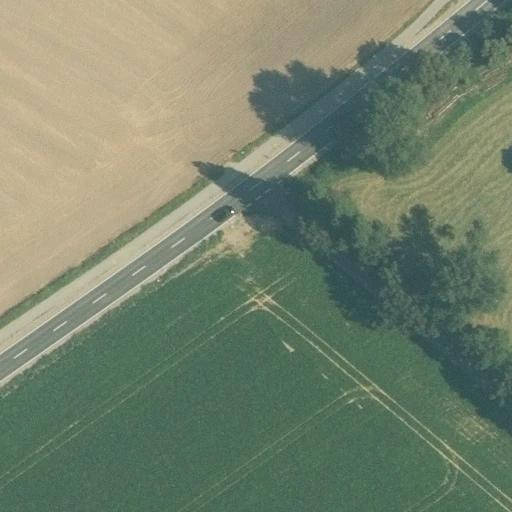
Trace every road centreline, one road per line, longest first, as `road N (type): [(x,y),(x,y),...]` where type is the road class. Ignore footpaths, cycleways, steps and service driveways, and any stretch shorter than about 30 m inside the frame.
road 1 (unclassified): [(260,182),(511,396)]
road 2 (secondary): [(0,365),(260,182)]
road 3 (secondary): [(260,182),(490,0)]
